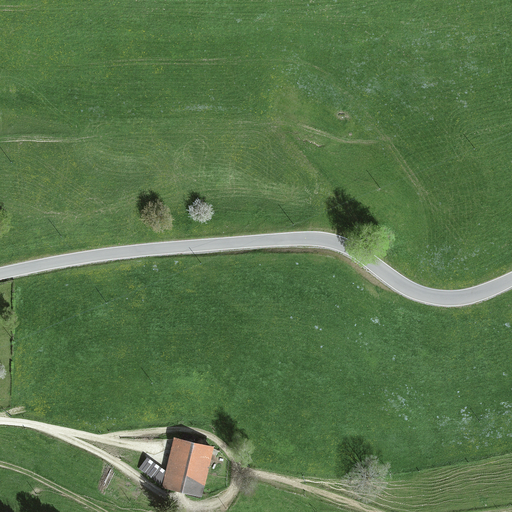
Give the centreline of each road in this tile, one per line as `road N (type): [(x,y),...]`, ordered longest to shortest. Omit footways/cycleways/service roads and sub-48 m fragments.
road 1 (tertiary): [(0,273),(139,249),(306,237),(344,244),(435,297),(472,295),(511,278)]
road 2 (track): [(0,420),(56,432),(199,505),(228,497),(237,469),(379,511)]
road 3 (track): [(95,436),(197,431),(221,443),(237,469)]
road 4 (track): [(19,422),(158,449)]
